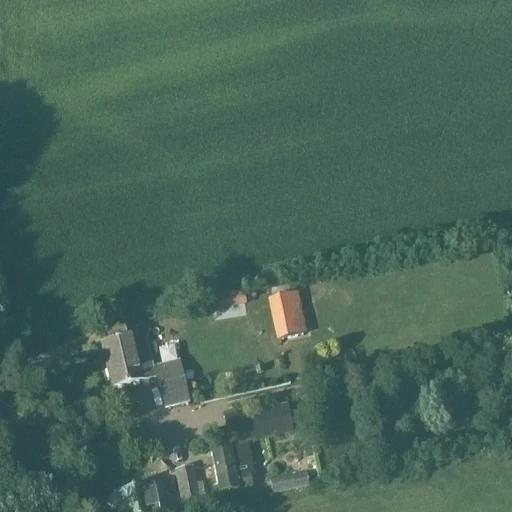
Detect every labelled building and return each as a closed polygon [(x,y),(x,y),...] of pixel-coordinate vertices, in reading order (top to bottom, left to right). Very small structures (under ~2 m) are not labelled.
[(211,300),(211,301),(213,313),(245,308),(243,295),(211,300)] [(298,296),(278,300),(267,302),(276,344),(307,338),(298,296)] [(112,391),(128,387),(141,384),(158,381),(165,411),(189,407),(190,407),(179,364),(152,370),(144,335),(101,345),(112,391)] [(223,419),(225,432),(205,437),(208,449),(218,495),(240,491),(240,492),(253,489),(244,446),(293,437),(287,407),(223,419)] [(194,470),(184,472),(173,474),(180,511),(181,511),(201,509),(194,470)] [(268,481),(271,494),(307,485),(304,474),(303,472),(276,478),(276,479),(268,481)] [(158,511),(154,487),(122,494),(122,496),(115,497),(115,498),(111,500),(107,505),(113,509),(118,511),(117,511),(158,511)]
